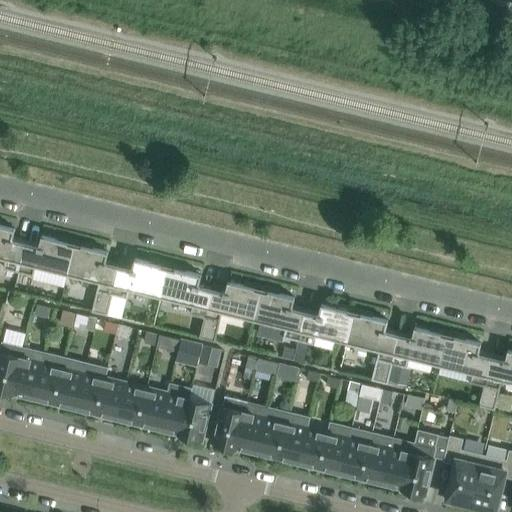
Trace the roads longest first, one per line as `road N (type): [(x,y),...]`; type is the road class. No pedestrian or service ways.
road 1 (residential): [(0,191),(511,314)]
road 2 (residential): [(242,483),(0,424)]
road 3 (residential): [(0,479),(133,511)]
road 4 (residential): [(359,511),(242,483)]
